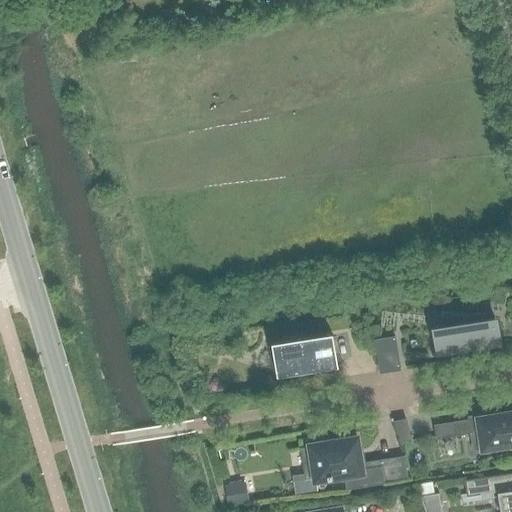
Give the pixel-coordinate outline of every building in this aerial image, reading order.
[(485,313),(485,311),(470,314),(441,311),(441,312),(443,312),(441,327),(435,327),(439,351),(498,342),(494,318),(486,319),(485,313)] [(301,342),(300,339),(286,341),(286,344),(282,345),(282,346),(283,346),(287,374),(277,376),(277,377),(338,368),(333,337),(301,342)] [(375,340),(377,352),(397,349),(395,337),(375,340)] [(484,453),(484,449),(511,444),(511,412),(434,425),(436,439),(472,433),(475,450),(482,449),(483,453),(484,453)] [(407,439),(417,437),(413,417),(402,420),(407,439)] [(384,484),(382,466),(362,469),(357,437),(309,445),(315,480),(344,476),(346,490),(384,484)] [(506,511),(511,511),(511,472),(464,481),(467,497),(498,492),(498,493),(504,492),(506,511)] [(245,482),(225,486),(229,505),(249,501),(245,482)] [(433,483),(413,486),(420,497),(424,496),(435,494),(433,483)] [(441,511),(439,494),(435,494),(424,496),(426,511),(441,511)]
